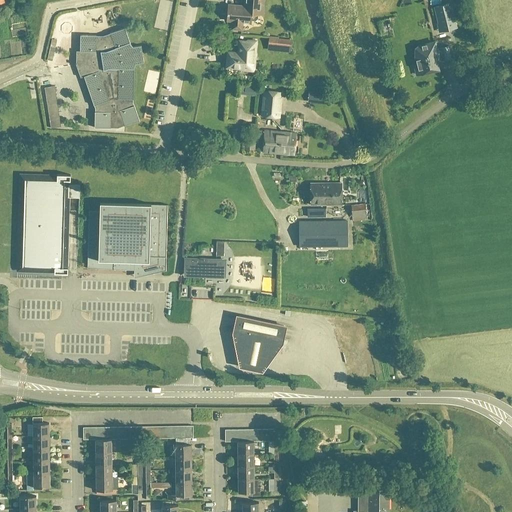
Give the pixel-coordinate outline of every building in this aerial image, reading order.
[(260,16),(261,0),(245,0),(245,6),(228,5),(226,21),(232,21),(232,29),(242,30),(242,22),(251,23),(252,15),(260,16)] [(446,25),(448,30),(456,28),(450,4),(436,8),(440,26),(446,25)] [(144,63),(141,46),(133,47),(130,43),(125,28),(110,33),(110,34),(103,36),(96,36),(80,35),(80,51),(81,51),(81,55),(77,56),(77,63),(76,63),(76,65),(76,66),(77,66),(78,69),(79,73),(83,72),(85,76),(84,76),(95,109),(95,128),(118,128),(125,126),(140,121),(133,103),(134,68),(136,64),(144,63)] [(277,39),(276,46),(291,48),(291,40),(277,39)] [(241,54),(228,53),(227,69),(254,71),(256,42),(247,41),(247,42),(240,42),(239,50),(241,50),(241,54)] [(420,46),(420,47),(416,51),(416,59),(418,66),(415,66),(417,75),(423,73),(423,74),(438,70),(436,63),(439,62),(435,43),(420,46)] [(257,88),(245,87),(244,95),(256,96),(257,88)] [(264,116),(283,117),(284,91),(265,90),(264,116)] [(329,105),(331,95),(318,94),(317,103),(329,105)] [(279,135),(281,135),(281,132),(265,131),(263,152),(277,153),(279,135)] [(296,134),(281,132),(281,135),(279,135),(277,153),(294,155),(296,134)] [(56,176),(24,176),(23,245),(25,240),(33,243),(35,243),(47,247),(47,253),(37,253),(37,259),(23,259),(23,261),(25,262),(55,262),(55,276),(69,276),(69,265),(63,262),(63,175),(69,175),(69,169),(56,169),(56,176)] [(70,221),(80,221),(80,183),(70,183),(70,221)] [(311,183),(311,205),(326,205),(326,183),(311,183)] [(326,183),(326,205),(342,205),(341,183),(326,183)] [(100,203),(100,211),(89,211),(88,252),(87,268),(87,269),(113,269),(113,270),(146,271),(147,274),(146,275),(163,272),(166,271),(166,257),(167,212),(167,205),(100,203)] [(351,205),(353,221),(366,220),(365,204),(351,205)] [(299,239),(300,247),(339,247),(339,221),(311,221),(311,239),(299,239)] [(234,229),(234,237),(270,236),(270,228),(234,229)] [(358,251),(367,251),(367,241),(358,241),(358,251)] [(206,260),(186,260),(186,269),(190,273),(206,274),(220,274),(224,270),(224,261),(216,261),(206,260)] [(266,281),(265,295),(278,296),(279,282),(266,281)] [(238,334),(242,335),(254,337),(254,335),(257,336),(256,338),(271,341),(277,342),(278,338),(281,339),(282,333),(284,326),(239,316),(237,323),(236,329),(239,329),(238,334)] [(242,335),(238,334),(231,334),(238,370),(260,375),(282,345),(282,342),(277,342),(271,341),(256,338),(257,336),(254,335),(254,337),(242,335)] [(49,423),(33,424),(33,437),(49,436),(49,423)] [(33,437),(33,449),(49,449),(49,436),(33,437)] [(112,453),(112,440),(109,440),(103,440),(96,440),(95,440),(96,453),(112,453)] [(252,442),(250,442),(243,442),(237,442),(237,455),(253,455),(252,442)] [(175,445),(175,458),(191,458),(191,445),(175,445)] [(50,462),(49,449),(33,449),(34,462),(50,462)] [(96,453),(96,466),(112,465),(112,453),(96,453)] [(253,467),(253,455),(237,455),(237,467),(253,467)] [(176,470),(191,470),(191,458),(175,458),(176,470)] [(50,474),(50,462),(34,462),(34,475),(50,474)] [(96,478),(113,478),(112,465),(96,466),(96,478)] [(237,480),(253,480),(253,479),(253,467),(237,467),(237,480)] [(176,470),(176,483),(192,483),(191,470),(176,470)] [(50,487),(50,474),(34,475),(34,487),(50,487)] [(142,490),(142,477),(137,477),(138,485),(132,485),(132,493),(138,493),(138,490),(142,490)] [(96,478),(96,491),(113,491),(113,490),(117,490),(117,478),(113,478),(96,478)] [(257,479),(253,479),(253,480),(237,480),(237,493),(251,492),(251,496),(260,496),(260,487),(258,487),(257,479)] [(192,496),(192,483),(176,483),(176,496),(167,496),(167,500),(187,500),(187,496),(192,496)] [(318,483),(316,483),(316,492),(318,492),(333,492),(336,492),(336,483),(318,483)] [(354,511),(353,511),(388,511),(389,487),(368,487),(368,495),(358,495),(358,511),(356,511),(354,511)] [(20,496),(21,509),(36,509),(36,496),(20,496)] [(116,511),(117,500),(100,501),(100,511),(116,511)] [(242,503),(242,511),(258,511),(258,502),(242,503)]
